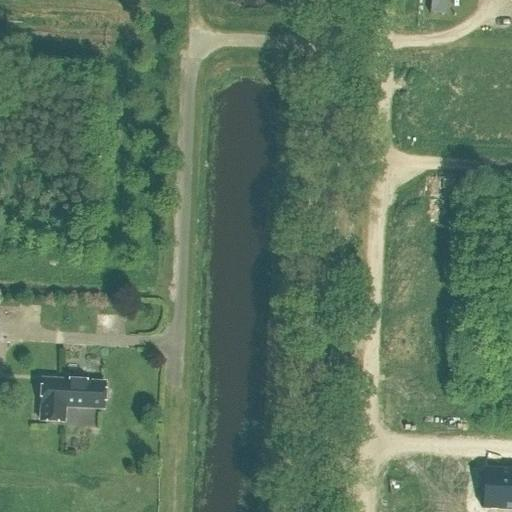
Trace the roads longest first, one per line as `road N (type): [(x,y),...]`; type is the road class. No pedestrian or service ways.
road 1 (unclassified): [(334,44),(195,38),(170,386)]
road 2 (tertiary): [(312,511),(334,44)]
road 3 (track): [(170,386),(165,511)]
